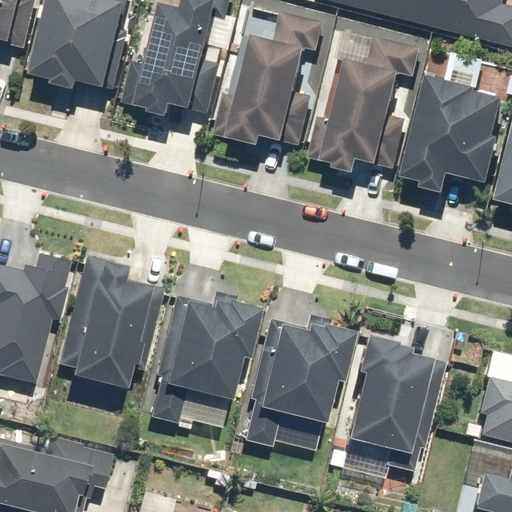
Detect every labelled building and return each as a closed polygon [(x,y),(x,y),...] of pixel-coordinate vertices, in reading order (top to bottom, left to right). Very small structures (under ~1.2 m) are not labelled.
[(0,0),(0,36),(21,41),(31,0),(0,0)] [(116,87),(137,2),(133,1),(133,0),(60,0),(42,73),(63,78),(62,83),(86,89),(88,81),(116,87)] [(238,0),(194,0),(193,8),(172,3),(157,66),(139,62),(129,103),(151,108),(152,105),(160,107),(159,111),(178,115),(182,103),(202,107),(226,6),(236,9),(238,0)] [(328,0),(511,46),(511,5),(509,4),(510,0),(328,0)] [(324,52),(331,23),(288,12),(281,39),(263,35),(248,98),(231,93),(221,135),(243,140),(243,138),(270,145),(272,135),(294,140),(316,50),(324,52)] [(420,76),(427,48),(382,37),(375,63),(357,59),(342,122),(325,118),(315,158),(337,163),(338,161),(346,163),(345,167),(365,172),(369,158),(388,163),(410,74),(420,76)] [(486,88),(438,76),(413,175),(434,180),(433,186),(455,191),(459,173),(499,183),(511,137),(504,135),(511,104),(511,97),(485,91),(486,88)] [(0,370),(0,371),(0,373),(40,383),(56,319),(63,321),(72,288),(69,287),(76,262),(42,253),(38,267),(27,265),(26,271),(0,264),(0,370)] [(135,267),(90,256),(65,364),(81,368),(80,374),(134,387),(139,364),(144,365),(149,343),(145,342),(151,317),(159,319),(167,288),(132,280),(135,267)] [(216,305),(180,296),(160,375),(165,376),(156,416),(182,423),(191,387),(239,399),(249,357),(256,359),(268,308),(240,301),(241,297),(219,291),(216,305)] [(310,328),(274,319),(255,398),(260,399),(250,439),(276,446),(285,410),(333,422),(343,380),(350,382),(363,331),(334,324),(335,320),(313,314),(310,328)] [(428,448),(450,362),(417,354),(419,348),(404,344),(405,342),(374,334),(365,370),(372,372),(355,437),(395,447),(390,464),(416,471),(423,446),(428,448)] [(490,414),(485,435),(511,441),(511,381),(493,377),(484,412),(490,414)] [(0,396),(0,418),(34,426),(39,406),(0,396)] [(0,511),(79,511),(84,494),(89,495),(92,480),(110,485),(112,475),(117,455),(86,447),(87,444),(53,436),(50,450),(0,437),(0,439),(0,511)] [(511,511),(511,477),(488,472),(481,504),(480,503),(477,511),(511,511)]
